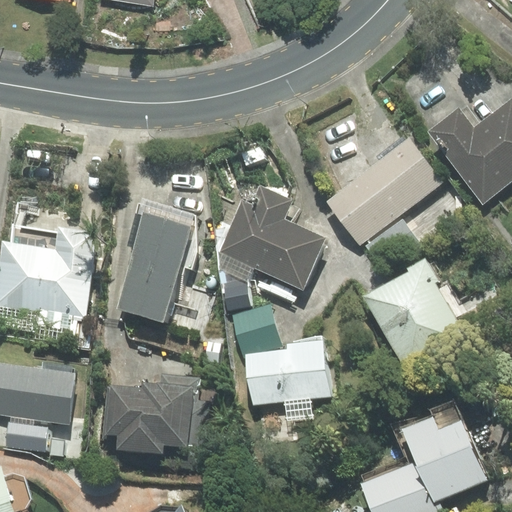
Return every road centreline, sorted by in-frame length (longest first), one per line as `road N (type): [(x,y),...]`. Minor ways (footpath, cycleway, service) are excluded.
road 1 (tertiary): [(389,0),(308,66),(235,93),(115,102),(0,83)]
road 2 (unknown): [(379,291),(267,115)]
